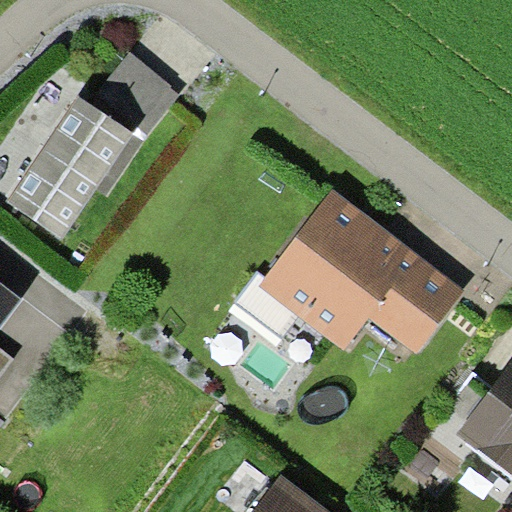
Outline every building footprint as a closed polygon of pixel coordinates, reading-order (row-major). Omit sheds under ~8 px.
[(91,97),(133,132),(167,90),(125,55),(91,97)] [(2,205),(58,243),(129,137),(73,99),(2,205)] [(365,315),(413,351),(451,301),(323,204),(263,283),(343,344),(365,315)] [(0,317),(16,297),(0,285),(0,317)] [(511,473),(511,368),(461,435),(511,473)] [(305,511),(276,489),(258,511),(305,511)]
